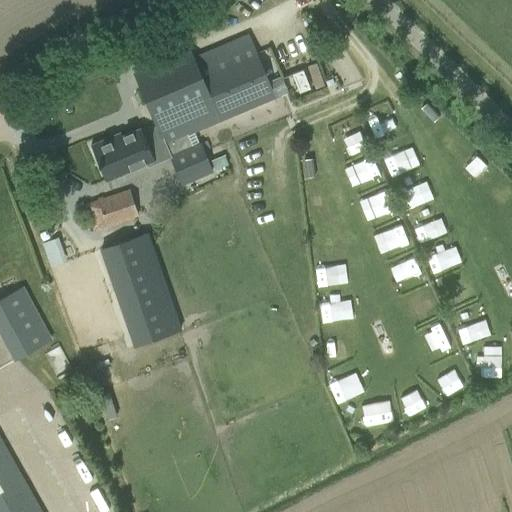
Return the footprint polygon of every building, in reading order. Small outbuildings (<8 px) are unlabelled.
[(189,50),(133,74),(156,127),(164,146),(164,145),(169,158),(181,185),(211,172),(202,151),(209,149),(206,142),(200,145),(192,148),(187,136),(220,121),(201,77),(192,57),(189,50)] [(256,54),(201,77),(220,121),(274,98),(256,54)] [(387,116),(367,124),(373,139),(393,131),(387,116)] [(355,124),(338,131),(346,151),(363,144),(355,124)] [(108,138),(90,146),(105,181),(145,164),(146,164),(154,161),(150,152),(164,146),(156,127),(142,132),(140,128),(121,136),(109,141),(108,138)] [(383,160),(390,176),(408,170),(402,153),(383,160)] [(210,161),(214,171),(228,166),(224,156),(210,161)] [(473,174),(487,190),(503,176),(488,160),(473,174)] [(406,206),(422,202),(418,187),(402,192),(406,206)] [(127,189),(97,199),(83,204),(92,232),(136,217),(127,189)] [(147,233),(101,249),(106,263),(135,346),(181,330),(152,249),(147,233)] [(42,241),(50,266),(66,262),(58,236),(42,241)] [(314,257),(332,255),(330,237),(312,239),(314,257)] [(401,282),(421,273),(413,254),(392,262),(401,282)] [(446,303),(475,293),(469,277),(440,288),(446,303)] [(21,287),(0,298),(0,336),(13,361),(51,340),(21,287)] [(341,309),(321,311),(322,334),(342,332),(341,309)] [(354,370),(328,383),(338,404),(364,392),(354,370)] [(419,393),(404,398),(410,415),(426,410),(419,393)] [(361,411),(365,432),(393,428),(389,406),(361,411)] [(41,511),(0,437),(0,511),(41,511)]
